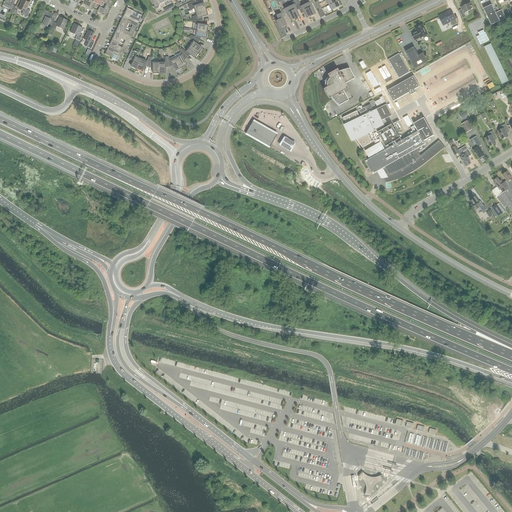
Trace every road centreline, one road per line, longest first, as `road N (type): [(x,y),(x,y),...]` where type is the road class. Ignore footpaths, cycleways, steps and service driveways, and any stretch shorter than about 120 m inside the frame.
road 1 (trunk): [(71,168),(511,371)]
road 2 (trunk): [(511,355),(98,166)]
road 3 (trunk): [(188,301),(251,323),(420,351),(511,381)]
road 4 (trunk): [(511,353),(316,215),(255,194)]
road 5 (primary): [(316,511),(131,367),(121,348),(124,315)]
road 6 (primary): [(111,340),(126,374),(296,509)]
road 7 (unclassified): [(209,0),(215,26),(208,51),(178,77),(141,77),(96,56),(106,33)]
road 8 (trunk): [(255,194),(227,151),(236,117),(268,102),(303,122)]
road 9 (tertiary): [(401,227),(365,202),(303,122)]
road 10 (primary): [(145,287),(153,257),(191,193),(218,174)]
road 11 (residential): [(401,227),(511,151)]
road 12 (tertiary): [(401,227),(511,293)]
